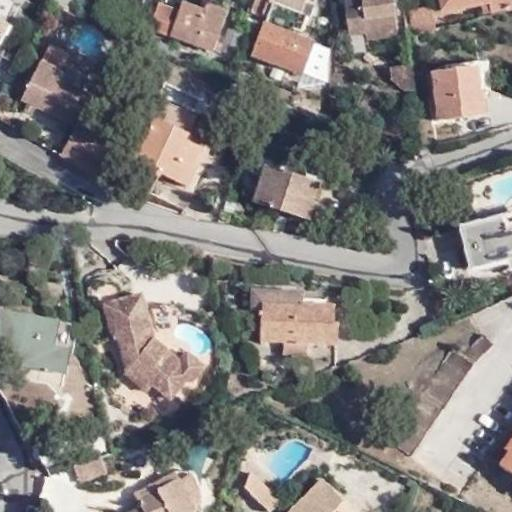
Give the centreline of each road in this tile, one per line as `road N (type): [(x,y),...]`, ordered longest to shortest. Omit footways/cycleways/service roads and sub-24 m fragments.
road 1 (residential): [(143,220),(337,256),(398,259),(415,237),(405,177),(511,142)]
road 2 (residential): [(0,130),(143,220)]
road 3 (residential): [(0,215),(48,224),(143,220)]
